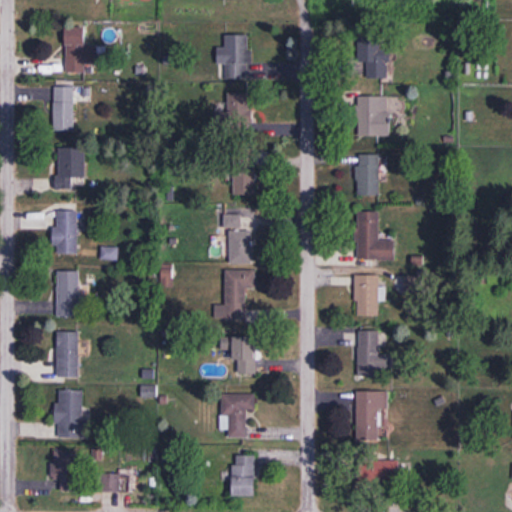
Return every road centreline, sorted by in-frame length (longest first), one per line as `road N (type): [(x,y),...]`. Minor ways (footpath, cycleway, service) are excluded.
road 1 (residential): [(9,0),(8,511)]
road 2 (residential): [(309,22),(309,511)]
